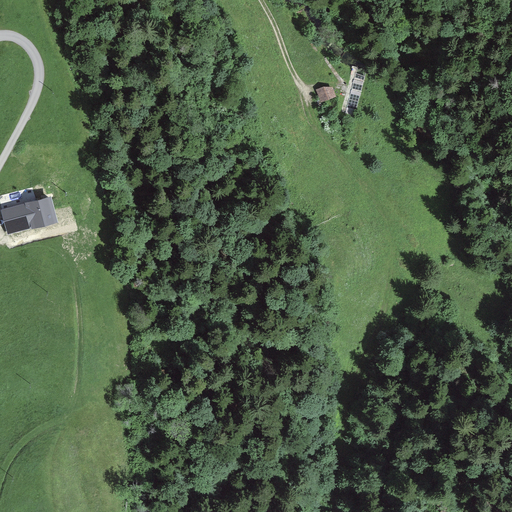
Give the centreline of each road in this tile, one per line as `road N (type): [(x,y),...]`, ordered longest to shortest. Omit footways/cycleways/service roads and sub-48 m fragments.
road 1 (track): [(0,482),(14,450),(70,411),(81,341),(65,192),(34,180),(0,183)]
road 2 (unclassified): [(0,36),(28,45),(39,68),(35,97),(0,164)]
